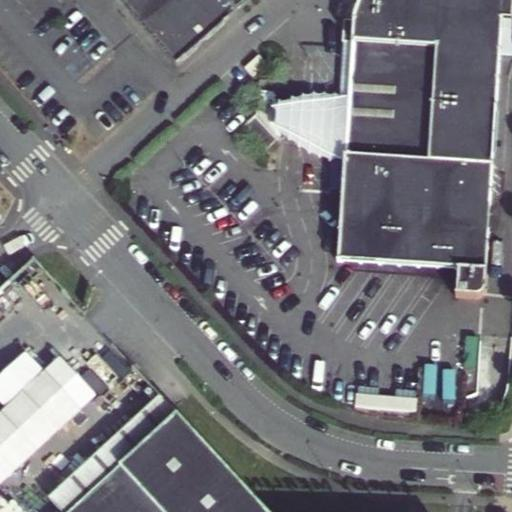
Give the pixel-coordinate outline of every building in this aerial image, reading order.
[(110,0),(173,70),(255,0),(110,0)] [(511,0),(364,0),(359,24),(355,94),(350,163),(348,199),(343,265),(464,274),(461,301),(488,303),(506,58),(511,56),(511,0)] [(344,94),(355,94),(359,24),(349,23),(344,94)] [(338,163),(350,163),(355,94),(344,94),(303,101),(288,104),(286,137),(298,143),(338,163)] [(286,137),(288,104),(263,102),(262,113),(249,124),(269,149),(286,137)] [(350,163),(338,163),(336,198),(348,199),(350,163)] [(54,501),(64,511),(80,511),(184,417),(167,399),(54,501)] [(80,511),(270,511),(184,417),(80,511)] [(64,511),(54,501),(0,441),(0,504),(7,511),(64,511)]
